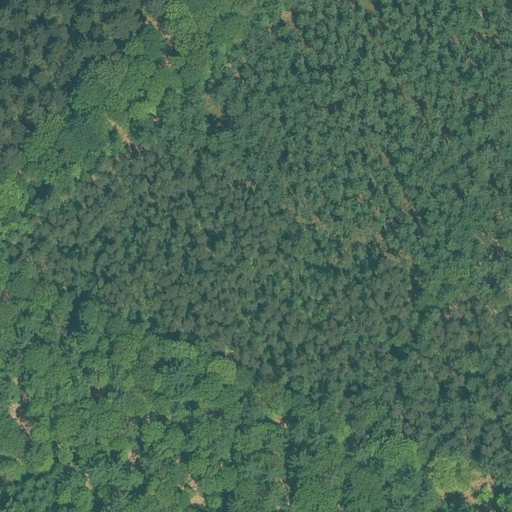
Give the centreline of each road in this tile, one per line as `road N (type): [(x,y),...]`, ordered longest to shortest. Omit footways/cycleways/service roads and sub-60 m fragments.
road 1 (track): [(0,287),(353,446)]
road 2 (track): [(27,177),(216,0)]
road 3 (track): [(416,342),(511,154)]
road 4 (track): [(353,446),(498,511)]
road 5 (track): [(353,446),(392,403),(416,342)]
